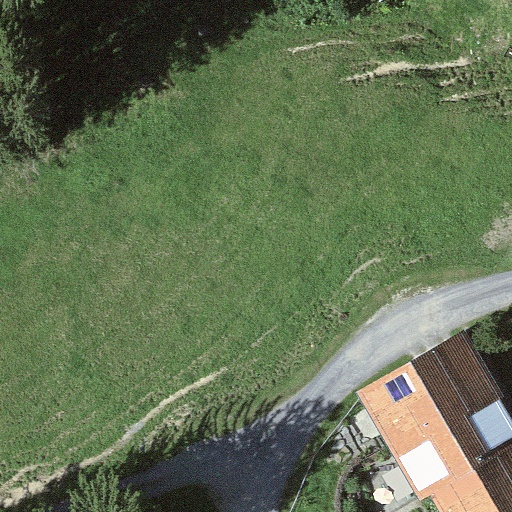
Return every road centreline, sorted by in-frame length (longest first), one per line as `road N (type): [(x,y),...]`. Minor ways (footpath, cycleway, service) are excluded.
road 1 (track): [(299,422),(408,324),(511,292)]
road 2 (track): [(299,422),(69,511)]
